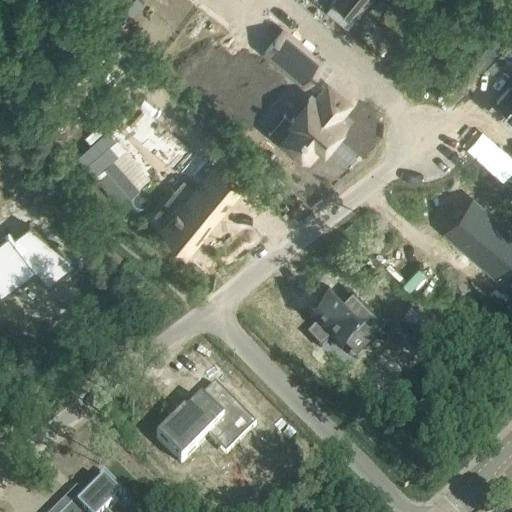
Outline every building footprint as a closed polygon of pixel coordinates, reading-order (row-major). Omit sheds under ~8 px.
[(370,0),(333,0),(331,3),(354,21),(370,0)] [(265,51),(305,84),(322,63),(282,30),(265,51)] [(294,124),(279,141),(293,153),(296,149),(308,159),(320,145),(324,148),(345,123),(338,117),(349,103),(327,85),(316,98),(312,95),(290,120),(294,124)] [(511,86),(497,104),(511,116),(511,86)] [(88,150),(80,160),(110,185),(141,211),(156,193),(125,167),(118,175),(88,150)] [(183,181),(167,200),(176,207),(174,210),(179,215),(169,227),(193,247),(224,208),(222,206),(228,199),(230,201),(241,188),(214,166),(195,188),(194,190),(183,181)] [(511,233),(472,200),(445,232),(463,246),(466,242),(489,262),(502,247),(510,254),(511,252),(511,233)] [(0,289),(2,292),(33,268),(48,287),(78,263),(29,224),(28,225),(33,229),(17,241),(9,230),(0,236),(0,289)] [(319,295),(303,311),(318,326),(309,335),(322,348),(331,339),(341,348),(343,350),(344,348),(358,335),(370,346),(389,327),(352,290),(342,300),(328,286),(319,295)] [(410,305),(396,319),(420,342),(434,328),(410,305)] [(184,411),(156,440),(181,464),(207,438),(216,446),(246,416),(215,385),(186,413),(184,411)] [(107,511),(125,494),(113,481),(104,473),(96,480),(82,494),(70,507),(67,510),(66,510),(67,511),(107,511)]
